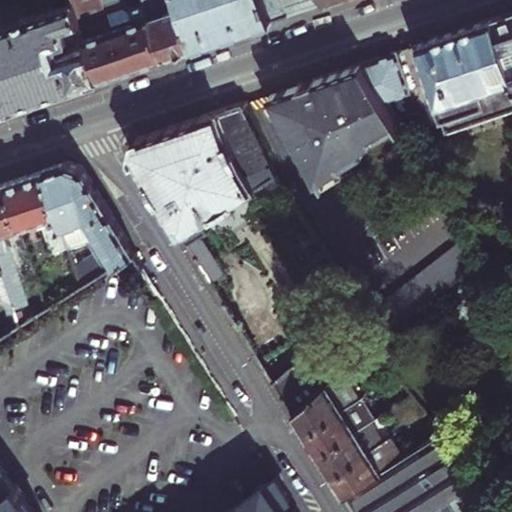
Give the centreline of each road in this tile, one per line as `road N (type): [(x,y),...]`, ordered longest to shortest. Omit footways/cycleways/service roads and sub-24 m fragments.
road 1 (residential): [(82,123),(327,511)]
road 2 (residential): [(82,123),(448,0)]
